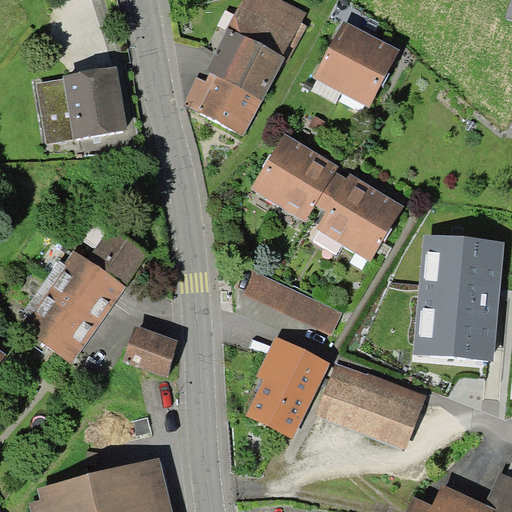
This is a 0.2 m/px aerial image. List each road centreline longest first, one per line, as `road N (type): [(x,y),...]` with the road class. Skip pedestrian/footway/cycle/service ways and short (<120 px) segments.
road 1 (secondary): [(195,303),(140,0)]
road 2 (secondary): [(210,511),(195,303)]
road 3 (residential): [(195,303),(331,355)]
